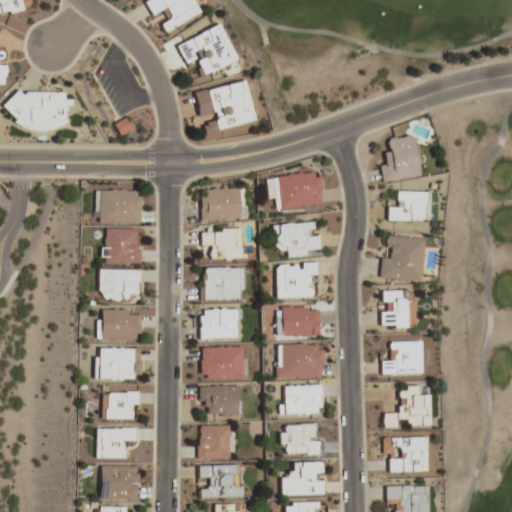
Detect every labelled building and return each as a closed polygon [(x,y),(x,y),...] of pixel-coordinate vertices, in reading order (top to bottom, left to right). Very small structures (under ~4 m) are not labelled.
[(0,0),(0,14),(23,8),(21,0),(0,0)] [(141,0),(149,17),(160,12),(164,20),(157,23),(162,33),(198,16),(190,0),(141,0)] [(182,65),(192,61),(199,77),(235,61),(218,24),(172,43),(182,65)] [(243,80),(191,93),(197,118),(207,116),(209,120),(199,123),(202,134),(253,121),(243,80)] [(62,93),(7,93),(7,128),(65,129),(65,100),(62,100),(62,93)] [(118,135),(129,129),(123,119),(113,124),(118,135)] [(380,182),(419,176),(413,135),(382,140),(386,162),(377,164),(380,182)] [(320,206),(318,172),(264,176),(265,200),(275,199),(276,208),(320,206)] [(196,189),(198,221),(244,220),(243,187),(196,189)] [(137,191),(93,192),(93,225),(137,225),(137,191)] [(428,191),(394,191),(394,208),(385,208),(385,221),(428,221),(428,191)] [(270,224),(271,248),(283,247),(283,257),(316,255),(315,222),(270,224)] [(207,248),(207,260),(240,260),(240,229),(198,229),(198,248),(207,248)] [(98,265),(136,265),(136,231),(98,231),(98,265)] [(377,280),(420,282),(422,238),(385,237),(384,257),(378,257),(377,280)] [(314,275),(314,263),(273,263),(273,298),(306,298),(306,275),(314,275)] [(197,267),(197,300),(241,300),(241,267),(197,267)] [(95,301),(136,301),(136,272),(95,272),(95,301)] [(413,290),(378,291),(378,303),(384,303),(385,311),(378,311),(378,329),(413,328),(413,290)] [(273,307),(273,338),(317,338),(317,307),(273,307)] [(238,309),(196,309),(196,338),(238,338),(238,309)] [(95,342),(137,342),(137,312),(95,312),(95,342)] [(419,374),(419,341),(388,341),(388,362),(378,362),(378,374),(419,374)] [(273,380),(319,380),(319,345),(273,345),(273,380)] [(197,347),(197,380),(241,380),(241,347),(197,347)] [(92,380),(137,380),(137,349),(92,349),(92,380)] [(238,386),(196,386),(196,407),(206,407),(206,417),(238,417),(238,386)] [(277,386),(277,415),(319,415),(319,386),(277,386)] [(428,395),(418,395),(418,386),(396,386),(396,413),(381,413),(381,427),(429,426),(428,395)] [(98,419),(134,419),(134,392),(98,392),(98,419)] [(313,441),(313,424),(278,425),(278,456),(320,456),(319,441),(313,441)] [(194,458),(230,458),(230,426),(194,426),(194,458)] [(93,458),(122,458),(122,439),(131,439),(131,428),(93,428),(93,458)] [(425,472),(425,437),(380,437),(380,459),(386,459),(386,473),(425,472)] [(278,497),(320,496),(319,463),(288,464),(288,474),(278,474),(278,497)] [(197,499),(239,497),(238,464),(196,466),(196,477),(206,477),(207,489),(197,489),(197,499)] [(136,501),(136,466),(97,466),(97,501),(136,501)] [(382,485),(382,507),(391,507),(390,511),(425,511),(426,485),(382,485)]
